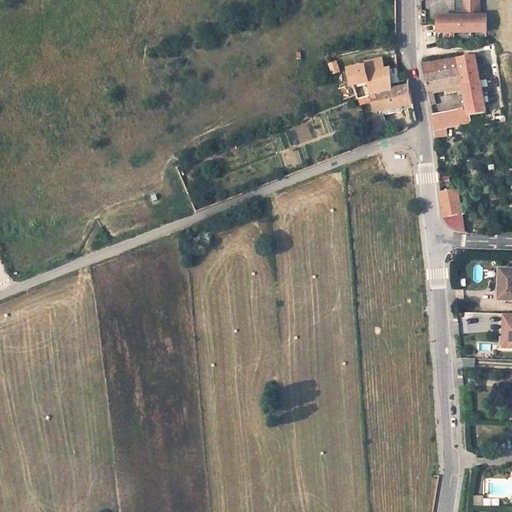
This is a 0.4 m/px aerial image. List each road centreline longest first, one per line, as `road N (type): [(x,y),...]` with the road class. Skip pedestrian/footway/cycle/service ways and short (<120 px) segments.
road 1 (unclassified): [(0,296),(426,130)]
road 2 (unclassified): [(438,237),(457,447),(447,511)]
road 3 (unclassified): [(409,0),(426,130)]
